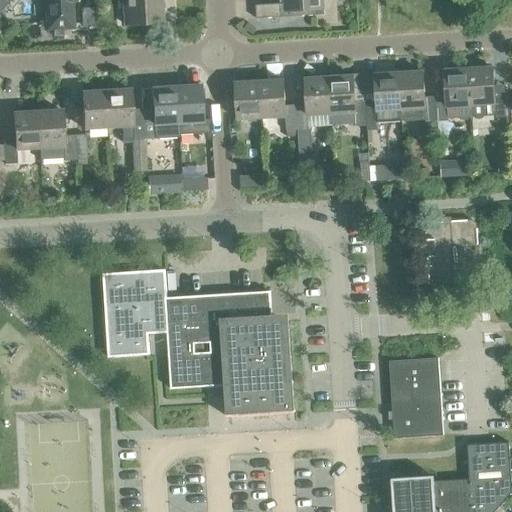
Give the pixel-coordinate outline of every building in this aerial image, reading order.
[(43,0),(46,29),(72,27),(70,0),(0,0),(0,8),(7,0),(43,0)] [(129,7),(130,19),(130,25),(161,23),(160,0),(118,0),(119,8),(129,7)] [(322,0),(283,0),(283,4),(255,6),(256,19),(324,15),(322,0)] [(492,68),(468,69),(470,105),(494,104),(495,118),(506,117),(504,92),(494,93),(492,68)] [(446,96),(435,97),(436,122),(448,121),(447,107),(470,105),(468,69),(444,71),(446,96)] [(423,72),(399,74),(401,109),(424,108),(425,122),(436,122),(435,97),(424,97),(423,72)] [(367,126),(367,131),(378,130),(377,111),(401,109),(399,74),(375,75),(376,100),(365,101),(367,126)] [(355,126),(367,126),(365,101),(354,101),(353,76),(329,78),(331,114),(355,112),(355,126)] [(307,115),(331,114),(329,78),(305,79),(306,104),(295,105),(297,130),(308,129),(307,115)] [(286,130),(297,130),(295,105),(285,106),(283,81),(259,82),(261,118),(285,116),(286,130)] [(237,119),(261,118),(259,82),(235,83),(237,119)] [(199,86),(175,87),(177,123),(178,123),(190,122),(191,135),(209,134),(208,121),(201,121),(199,86)] [(152,114),(142,114),(143,139),(154,138),(154,139),(179,138),(178,123),(177,123),(175,87),(151,89),(152,114)] [(105,91),(107,127),(121,126),(122,141),(130,140),(143,139),(142,114),(131,115),(129,90),(105,91)] [(83,128),(107,127),(105,91),(81,93),(83,128)] [(39,148),(37,112),(35,112),(34,109),(31,106),(19,107),(16,110),(16,113),(12,114),(14,139),(3,139),(4,164),(16,164),(15,150),(39,148)] [(61,110),(37,112),(39,148),(39,160),(63,158),(63,161),(74,160),(73,135),(63,136),(61,110)] [(308,129),(297,130),(297,137),(298,158),(311,158),(309,129),(308,129)] [(297,130),(286,130),(286,138),(297,137),(297,130)] [(73,135),(74,160),(86,159),(84,134),(73,135)] [(143,139),(130,140),(132,173),(145,172),(143,139)] [(507,160),(497,160),(498,173),(508,173),(507,160)] [(454,161),(440,162),(440,177),(440,178),(447,178),(455,178),(454,176),(454,161)] [(368,163),(360,163),(360,169),(360,181),(360,182),(362,182),(369,182),(368,181),(368,167),(368,163)] [(404,166),(389,166),(389,180),(389,181),(404,181),(404,179),(404,166)] [(416,170),(416,178),(416,179),(428,178),(428,170),(416,170)] [(240,177),(240,188),(265,187),(264,175),(240,177)] [(181,180),(181,192),(206,190),(205,179),(181,180)] [(476,289),(480,285),(476,224),(472,220),(442,222),(428,223),(424,227),(428,288),(432,291),(476,289)] [(102,275),(108,358),(149,355),(147,334),(167,333),(170,389),(233,385),(234,401),(234,415),(226,415),(226,417),(294,413),(294,411),(292,411),(292,401),(288,339),(287,323),(271,324),(269,292),(166,299),(164,271),(102,275)] [(389,362),(394,439),(443,436),(438,359),(389,362)] [(494,511),(511,493),(508,443),(467,445),(469,479),(433,482),(433,476),(391,479),(393,511),(494,511)]
